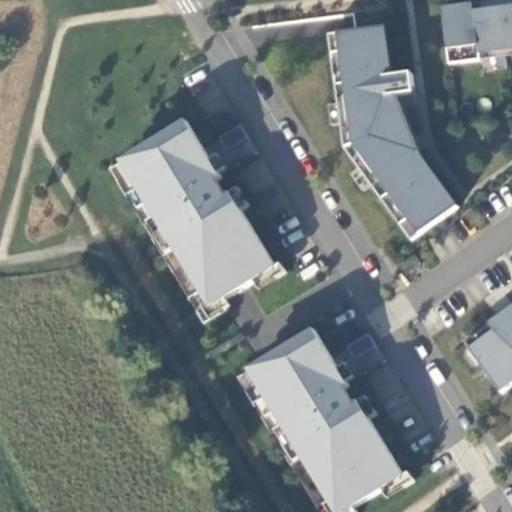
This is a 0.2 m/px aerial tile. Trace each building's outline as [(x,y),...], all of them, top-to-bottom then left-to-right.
[(511,6),(483,11),(482,3),(442,9),(450,65),(479,61),(478,54),(495,52),(498,72),(507,70),(505,51),(511,49),(511,6)] [(337,86),(345,149),(383,201),(391,195),(409,219),(401,226),(413,242),(460,208),(436,176),(429,181),(392,130),(384,68),(392,67),(387,29),(330,36),(332,56),(342,54),(347,84),(337,86)] [(414,85),(412,74),(393,77),(394,88),(414,85)] [(221,179),(186,121),(108,172),(205,322),(227,309),(223,304),(238,294),(276,269),(231,195),(227,197),(217,182),(221,179)] [(415,256),(400,267),(407,276),(421,265),(415,256)] [(511,310),(466,344),(502,395),(511,387),(511,310)] [(356,511),(355,509),(406,478),(359,403),(355,406),(346,391),(350,388),(315,331),(276,355),(237,379),(319,511),(356,511)]
